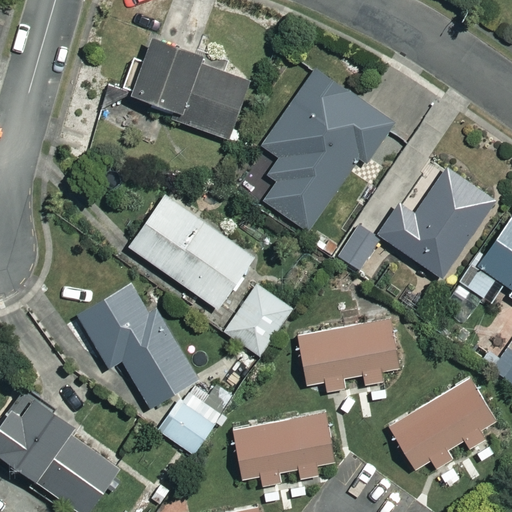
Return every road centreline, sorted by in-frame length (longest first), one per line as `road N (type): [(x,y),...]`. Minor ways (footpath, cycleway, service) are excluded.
road 1 (residential): [(0,190),(53,0)]
road 2 (residential): [(357,0),(511,94)]
